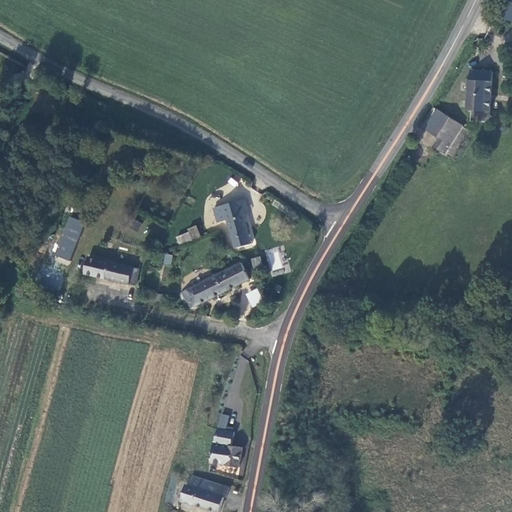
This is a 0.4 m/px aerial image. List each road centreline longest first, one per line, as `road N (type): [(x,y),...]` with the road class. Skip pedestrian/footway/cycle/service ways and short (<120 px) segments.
road 1 (unclassified): [(0,36),(210,141),(342,225)]
road 2 (tertiary): [(342,225),(473,0)]
road 3 (tertiary): [(251,511),(283,340)]
road 4 (unclassified): [(283,340),(137,307)]
road 5 (tertiary): [(283,340),(342,225)]
